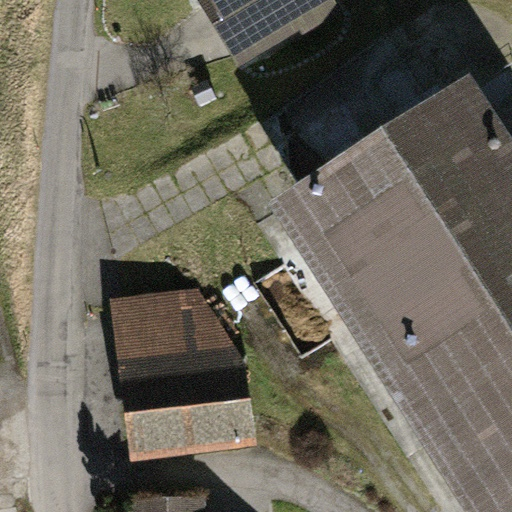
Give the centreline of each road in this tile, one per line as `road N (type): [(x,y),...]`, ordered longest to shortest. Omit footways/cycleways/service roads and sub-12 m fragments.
road 1 (unclassified): [(61,511),(49,245),(67,0)]
road 2 (track): [(58,486),(269,472),(332,511)]
